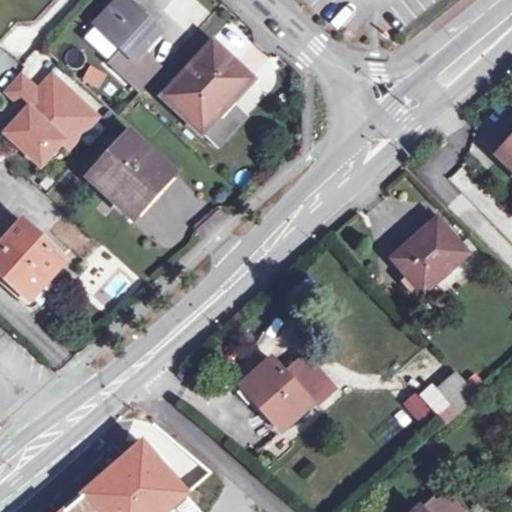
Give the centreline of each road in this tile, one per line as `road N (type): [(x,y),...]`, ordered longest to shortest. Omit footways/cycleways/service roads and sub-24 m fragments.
road 1 (secondary): [(120,369),(382,136)]
road 2 (residential): [(120,369),(276,511)]
road 3 (tertiary): [(235,0),(382,136)]
road 4 (unknown): [(445,80),(460,110),(450,164),(511,226)]
road 5 (secondary): [(382,136),(511,20)]
road 6 (secondary): [(0,475),(120,369)]
